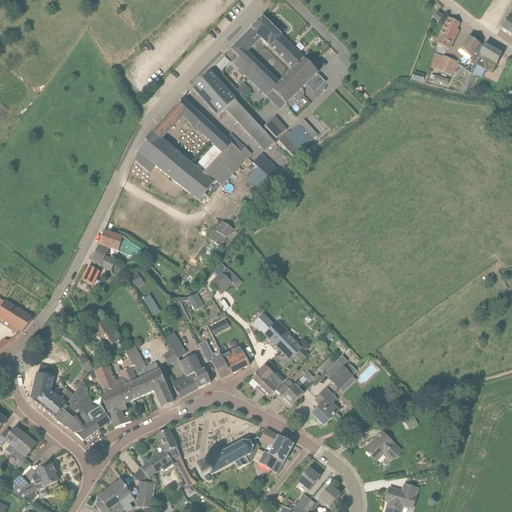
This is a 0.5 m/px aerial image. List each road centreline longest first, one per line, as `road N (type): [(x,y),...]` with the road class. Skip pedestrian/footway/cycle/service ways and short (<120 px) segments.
road 1 (unclassified): [(90,477),(76,451),(20,403),(13,350),(69,278),(153,115),(261,0)]
road 2 (unclassified): [(90,477),(128,437),(216,396),(311,444)]
road 3 (unknown): [(162,106),(151,77),(229,0)]
